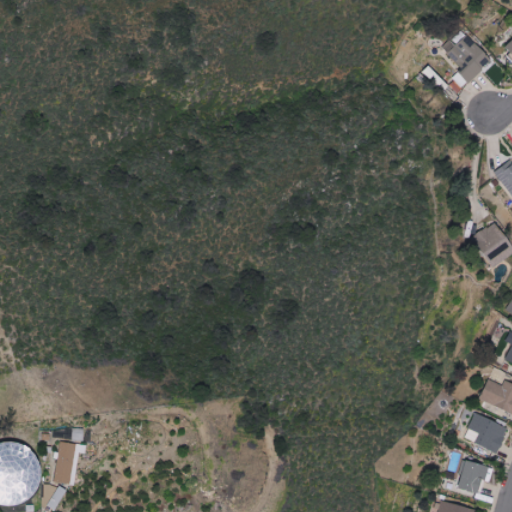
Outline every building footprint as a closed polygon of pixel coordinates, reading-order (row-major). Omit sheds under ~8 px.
[(511,161),(496,174),(511,194),(511,161)] [(511,255),(511,246),(496,222),(474,237),(494,267),(511,255)] [(481,399),(511,411),(511,382),(506,380),(504,386),(489,379),(481,399)] [(480,432),(476,443),(500,452),(509,426),(476,413),(470,429),(480,432)] [(85,440),(86,428),(74,428),(74,440),(85,440)] [(80,453),(87,454),(87,444),(61,441),(56,482),(76,484),(80,453)] [(0,443),(7,442),(17,443),(26,448),(33,455),(38,464),(39,474),(37,484),(32,493),(25,500),(15,504),(4,505),(0,503),(0,443)] [(481,492),(483,480),(487,481),(491,465),(465,460),(460,488),(481,492)] [(476,511),(477,509),(442,501),(439,511),(476,511)]
